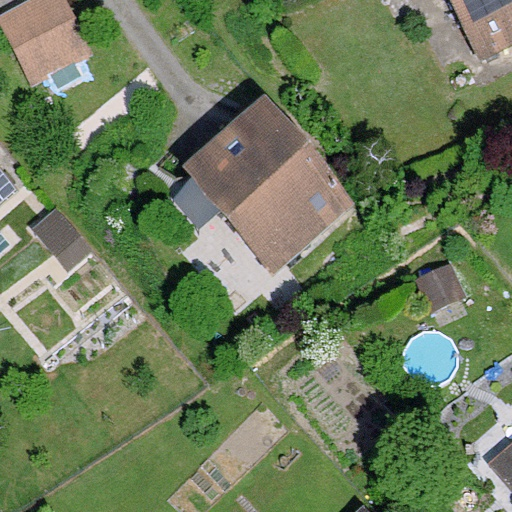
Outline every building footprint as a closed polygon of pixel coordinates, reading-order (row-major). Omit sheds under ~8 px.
[(0,24),(31,84),(89,55),(60,0),(42,0),(0,21),(0,24)] [(511,0),(445,0),(479,65),(511,47),(511,0)] [(184,180),(273,282),(353,212),(264,110),(184,180)] [(0,209),(16,196),(0,178),(0,209)] [(59,219),(38,237),(65,270),(87,253),(59,219)] [(415,283),(430,316),(466,301),(452,267),(415,283)] [(511,449),(492,467),(511,489),(511,449)]
